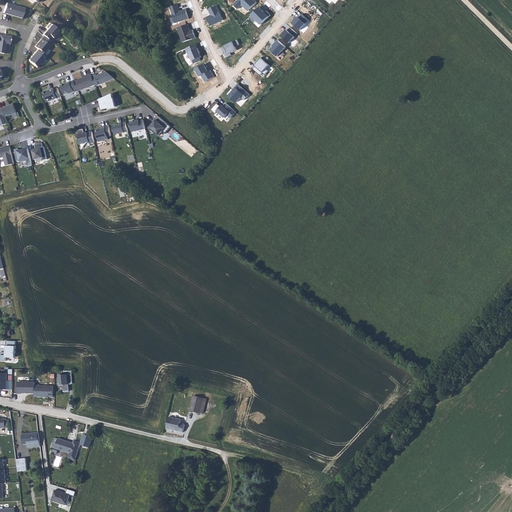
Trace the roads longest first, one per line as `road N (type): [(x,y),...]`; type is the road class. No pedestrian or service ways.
road 1 (residential): [(0,402),(223,453)]
road 2 (residential): [(229,78),(175,109),(119,62),(92,60)]
